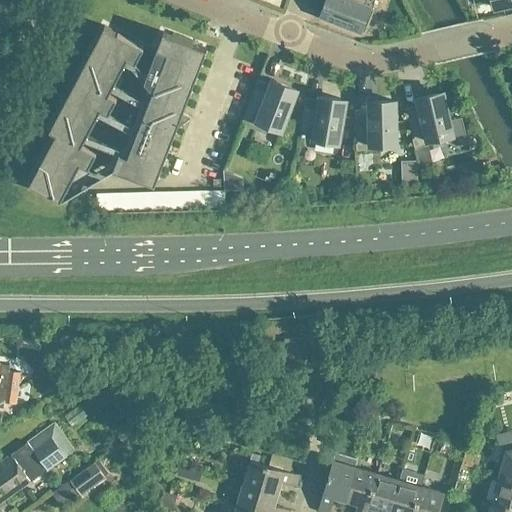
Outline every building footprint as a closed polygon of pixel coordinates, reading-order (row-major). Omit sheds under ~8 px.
[(365,5),(367,0),(325,0),(320,15),(365,33),(374,9),(365,5)] [(109,92),(127,57),(136,61),(144,46),(104,25),(77,76),(109,92)] [(167,52),(142,117),(176,130),(207,48),(163,31),(157,47),(167,52)] [(82,143),(100,108),(109,112),(117,97),(109,92),(77,76),(50,127),(82,143)] [(281,130),(297,89),(272,80),(268,91),(255,86),(242,120),(257,126),(258,121),(281,130)] [(418,97),(420,109),(406,112),(415,148),(466,136),(462,117),(449,120),(443,92),(418,97)] [(338,143),(345,100),(320,96),(318,107),(304,105),(300,130),(314,132),(313,138),(338,143)] [(396,149),(395,101),(369,101),(369,113),(355,114),(356,150),(396,149)] [(119,152),(113,168),(155,184),(176,130),(142,117),(128,155),(119,152)] [(61,199),(80,162),(88,167),(96,151),(82,143),(50,127),(49,128),(56,132),(29,183),(61,199)] [(401,175),(401,184),(417,184),(417,175),(401,175)] [(222,206),(222,194),(93,197),(94,210),(222,206)] [(307,350),(306,337),(285,338),(285,351),(307,350)] [(10,365),(0,363),(0,386),(31,392),(33,374),(9,370),(10,365)] [(31,392),(0,386),(0,406),(3,407),(4,405),(14,407),(15,400),(30,402),(31,392)] [(0,502),(74,450),(55,423),(0,461),(0,502)] [(511,443),(503,446),(511,454),(511,443)] [(498,462),(503,464),(499,480),(511,483),(511,454),(503,446),(498,462)] [(476,473),(481,455),(465,450),(460,468),(476,473)] [(281,481),(298,486),(301,475),(251,460),(244,483),(277,492),(281,481)] [(346,500),(355,467),(333,460),(318,510),(323,511),(329,511),(334,496),(346,500)] [(179,464),(176,475),(185,477),(188,467),(179,464)] [(95,466),(77,479),(86,490),(91,487),(97,495),(109,486),(95,466)] [(365,511),(377,473),(355,467),(346,500),(358,503),(355,511),(365,511)] [(387,511),(389,511),(399,479),(377,473),(365,511),(376,511),(378,509),(387,511)] [(413,511),(422,486),(399,479),(389,511),(413,511)] [(69,480),(52,493),(62,507),(80,494),(69,480)] [(456,480),(453,490),(463,492),(465,483),(456,480)] [(511,483),(499,480),(492,501),(511,507),(511,483)] [(274,505),(277,492),(244,483),(238,505),(262,511),(290,511),(291,510),(274,505)] [(438,511),(444,493),(422,486),(413,511),(438,511)] [(511,511),(511,507),(492,501),(489,511),(511,511)]
